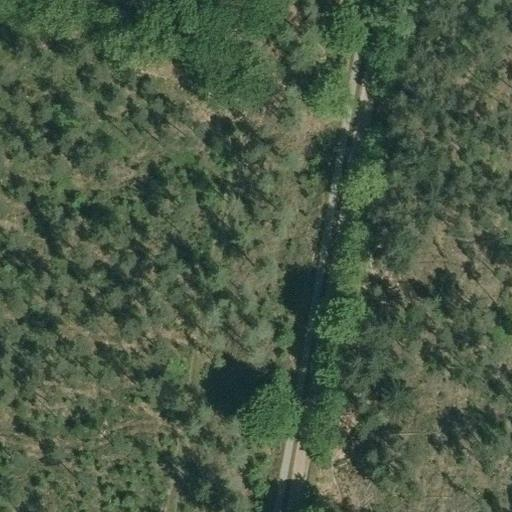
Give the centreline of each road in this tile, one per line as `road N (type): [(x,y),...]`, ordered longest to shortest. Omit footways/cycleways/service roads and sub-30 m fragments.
road 1 (track): [(295,0),(194,511)]
road 2 (track): [(292,511),(384,0)]
